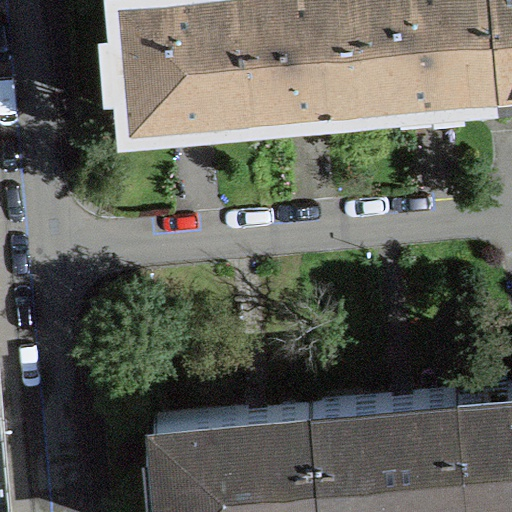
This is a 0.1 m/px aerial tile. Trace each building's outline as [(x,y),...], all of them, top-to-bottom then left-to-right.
[(117,0),(119,22),(109,23),(113,68),(123,67),(127,111),(188,106),(250,100),(241,0),(117,0)] [(241,0),(250,100),(304,96),(362,90),(354,0),(241,0)] [(354,0),(362,90),(429,85),(500,78),(493,0),(354,0)] [(511,0),(493,0),(500,78),(500,80),(511,79),(511,0)] [(484,511),(511,509),(511,377),(457,383),(468,511),(484,511)] [(468,511),(457,383),(400,388),(310,396),(320,511),(468,511)] [(320,511),(310,396),(255,401),(153,410),(156,440),(146,440),(150,486),(160,485),(162,511),(320,511)]
